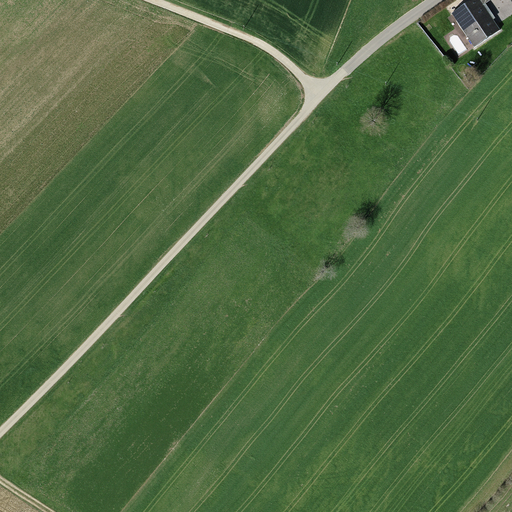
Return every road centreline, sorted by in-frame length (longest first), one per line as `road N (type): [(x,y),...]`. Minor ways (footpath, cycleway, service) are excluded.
road 1 (track): [(321,97),(0,434)]
road 2 (track): [(147,0),(263,45),(321,97)]
road 3 (track): [(439,0),(321,97)]
